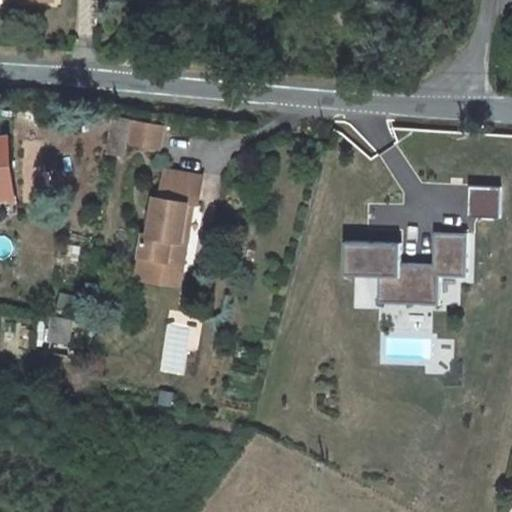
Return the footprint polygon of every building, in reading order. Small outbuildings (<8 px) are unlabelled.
[(112,118),(108,155),(127,157),(132,120),(112,118)] [(135,122),(131,144),(159,149),(163,128),(135,122)] [(13,187),(8,136),(0,137),(0,196),(2,196),(1,189),(13,187)] [(165,173),(161,198),(156,197),(150,236),(145,236),(141,258),(184,265),(187,242),(178,241),(184,203),(194,205),(198,205),(202,179),(165,173)] [(502,216),(500,185),(469,187),(471,218),(502,216)] [(14,195),(13,187),(1,189),(2,196),(14,195)] [(178,241),(187,242),(194,205),(184,203),(178,241)] [(354,304),(440,305),(440,274),(467,275),(467,234),(438,233),(437,263),(402,262),(403,242),(346,241),(345,277),(355,277),(354,304)]
